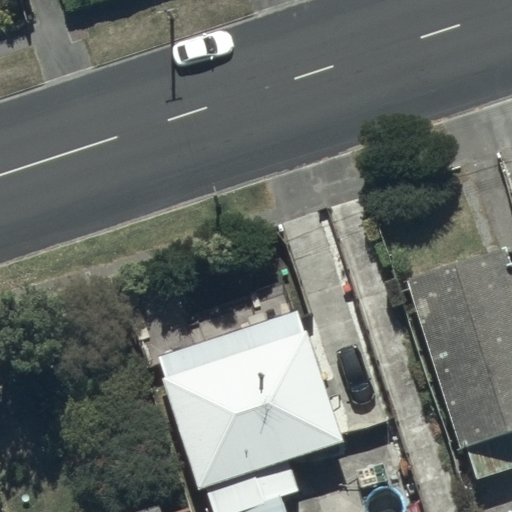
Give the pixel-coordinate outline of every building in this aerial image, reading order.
[(511,248),(509,239),(413,274),(465,443),(473,441),(484,475),(511,465),(511,248)] [(299,307),(158,354),(210,511),(228,511),(279,494),(300,489),(291,460),(344,442),(299,307)] [(287,511),(279,494),(228,511),(287,511)] [(170,511),(168,502),(137,511),(170,511)] [(415,511),(413,503),(386,511),(415,511)]
